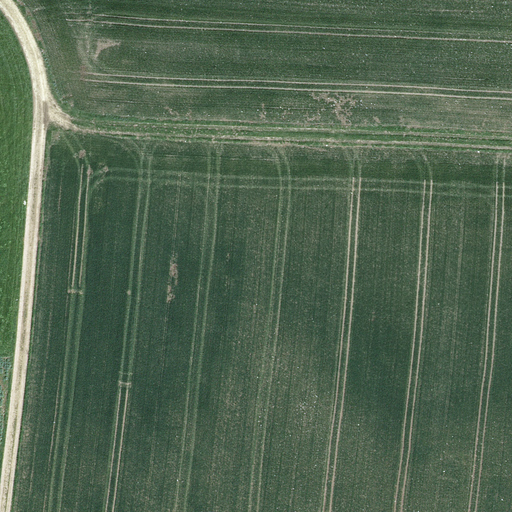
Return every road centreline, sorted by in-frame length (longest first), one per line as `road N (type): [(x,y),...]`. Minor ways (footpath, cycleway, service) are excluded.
road 1 (track): [(3,0),(33,57),(41,109),(2,511)]
road 2 (track): [(511,146),(80,128),(41,109)]
